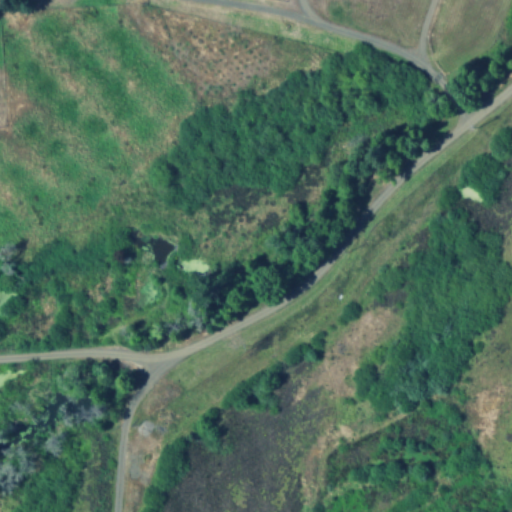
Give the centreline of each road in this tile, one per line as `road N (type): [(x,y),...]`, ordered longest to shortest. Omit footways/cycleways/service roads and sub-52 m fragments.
road 1 (residential): [(511,85),(378,195),(286,299),(147,366),(128,404),(112,511)]
road 2 (residential): [(468,118),(430,76),(376,42),(202,0)]
road 3 (residential): [(312,22),(297,0),(421,29),(419,68)]
road 4 (residential): [(147,366),(100,352),(0,360)]
